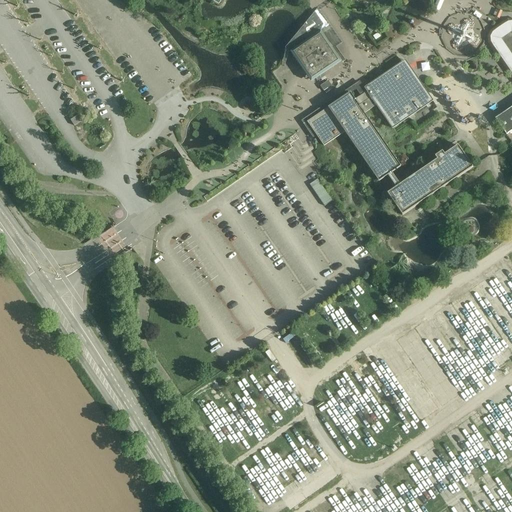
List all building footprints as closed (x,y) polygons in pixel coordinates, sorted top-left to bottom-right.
[(511,57),(511,107),(495,119),(506,135),(511,131),(511,31),(499,39),(511,57)] [(309,40),(290,53),(291,54),(301,68),(311,83),(316,80),(319,78),(330,70),(342,62),(321,32),(309,40)] [(365,88),(364,89),(367,92),(376,106),(392,130),(433,102),(405,60),(365,88)] [(323,90),(331,85),(327,80),(320,85),(323,90)] [(360,82),(301,122),(314,139),(317,137),(324,147),(345,133),(379,183),(388,176),(396,188),(387,194),(402,216),(473,168),(458,146),(445,155),(442,152),(435,157),(437,160),(400,185),(392,173),(401,168),(364,114),(376,106),(367,92),(364,89),(365,88),(360,82)] [(318,180),(310,186),(325,206),(332,201),(318,180)]
